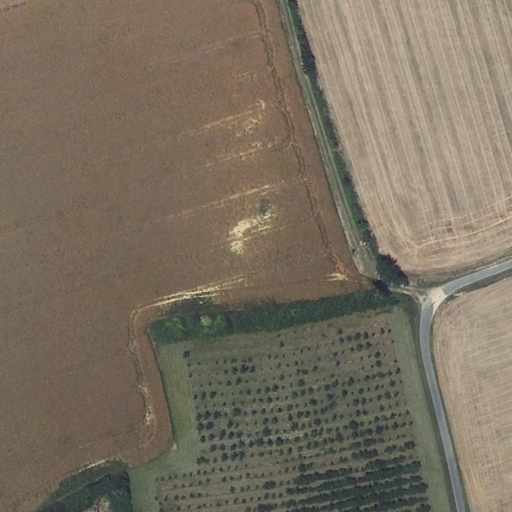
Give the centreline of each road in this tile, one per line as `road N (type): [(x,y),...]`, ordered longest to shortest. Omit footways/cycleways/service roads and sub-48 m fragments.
road 1 (track): [(429,307),(385,272),(344,203),(282,0)]
road 2 (unclassified): [(511,262),(446,289),(425,323),(461,511)]
